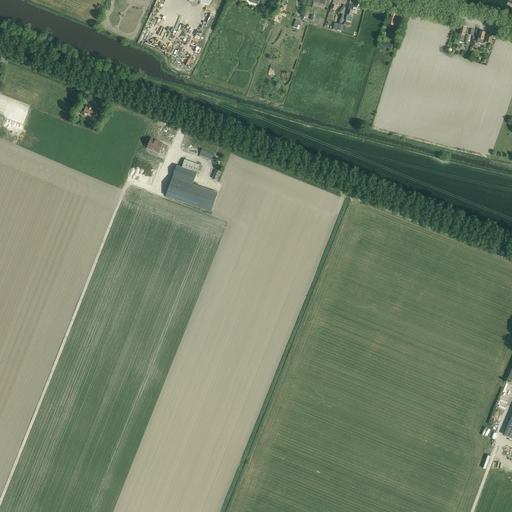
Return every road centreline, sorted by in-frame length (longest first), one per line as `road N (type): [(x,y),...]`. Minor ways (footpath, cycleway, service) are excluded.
road 1 (unclassified): [(511,257),(0,54)]
road 2 (secondary): [(511,29),(389,0)]
